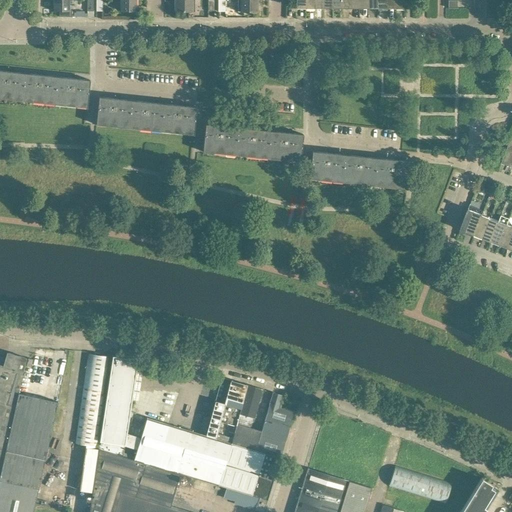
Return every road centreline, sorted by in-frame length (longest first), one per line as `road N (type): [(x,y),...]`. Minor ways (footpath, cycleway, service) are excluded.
road 1 (unclassified): [(316,390),(203,356),(0,330)]
road 2 (unclassified): [(511,474),(316,390)]
road 3 (residential): [(398,154),(331,145),(315,135),(312,31)]
road 4 (residential): [(511,267),(445,240),(473,167)]
road 5 (residential): [(190,93),(99,82),(99,33)]
road 6 (unclassified): [(312,31),(442,30)]
road 7 (unclassified): [(278,511),(316,390)]
road 8 (unclassified): [(153,33),(278,31)]
